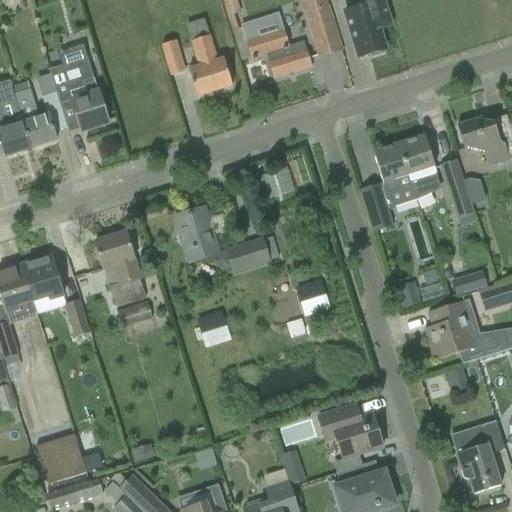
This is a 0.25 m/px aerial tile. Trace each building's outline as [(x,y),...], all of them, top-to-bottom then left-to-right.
[(237,30),(233,16),(241,14),(236,0),(221,0),(231,32),(237,30)] [(299,0),(317,56),(341,49),(325,0),(299,0)] [(382,0),(357,0),(360,8),(344,13),(359,59),(370,55),(371,58),(384,54),(383,51),(385,50),(379,29),(390,26),(382,0)] [(267,54),(274,79),(310,68),(303,44),(288,49),(282,32),(284,31),(278,14),(242,26),(252,60),(256,59),(256,57),(267,54)] [(188,71),(197,98),(232,87),(223,60),(216,62),(203,21),(186,27),(199,68),(188,71)] [(163,46),(171,77),(185,72),(176,42),(163,46)] [(50,70),(47,71),(49,76),(60,107),(72,103),(75,114),(81,133),(108,125),(102,106),(94,79),(87,59),(62,67),(50,71),(50,70)] [(41,97),(46,111),(60,107),(49,76),(37,80),(42,96),(41,97)] [(10,82),(9,83),(31,150),(56,141),(48,116),(36,120),(30,104),(33,103),(27,84),(12,89),(10,82)] [(9,83),(0,85),(0,106),(7,130),(0,131),(0,141),(5,158),(31,150),(9,83)] [(484,154),(489,167),(509,161),(509,159),(511,158),(511,135),(506,117),(488,123),(483,121),(482,119),(457,127),(464,150),(484,154)] [(398,145),(417,202),(441,190),(437,178),(424,137),(398,145)] [(383,184),(379,186),(387,212),(395,210),(395,208),(417,202),(398,145),(373,154),(383,184)] [(439,166),(456,220),(474,215),(456,160),(439,166)] [(370,188),(362,191),(376,233),(392,228),(387,212),(379,186),(370,188)] [(219,255),(210,229),(204,209),(175,218),(182,239),(190,264),(207,259),(209,266),(217,263),(222,277),(233,273),(234,275),(272,263),(271,262),(264,240),(219,255)] [(126,234),(95,244),(100,262),(103,271),(113,268),(118,285),(108,288),(115,308),(146,298),(132,252),(126,234)] [(22,266),(33,301),(47,297),(48,301),(63,297),(51,257),(22,266)] [(33,301),(22,266),(0,272),(0,298),(5,314),(20,310),(19,306),(33,301)] [(482,273),(451,282),(456,297),(487,288),(482,273)] [(511,281),(478,292),(485,313),(511,304),(511,281)] [(307,300),(300,302),(303,313),(305,317),(329,309),(320,283),(315,285),(303,288),(307,300)] [(402,287),(394,289),(398,300),(401,311),(414,307),(421,305),(414,283),(402,287)] [(296,313),(290,296),(274,301),(280,318),(296,313)] [(65,306),(74,339),(89,334),(79,302),(65,306)] [(464,302),(428,314),(433,328),(424,330),(435,362),(460,354),(464,366),(509,351),(503,332),(478,337),(471,315),(468,316),(464,302)] [(118,312),(123,329),(152,320),(147,303),(118,312)] [(60,317),(42,322),(47,340),(65,336),(60,317)] [(0,350),(3,360),(17,356),(7,323),(0,325),(0,350)] [(220,324),(198,331),(204,350),(226,343),(220,324)] [(0,388),(10,385),(0,355),(0,354),(0,388)] [(447,375),(454,395),(469,390),(463,369),(447,375)] [(2,414),(6,427),(21,422),(17,409),(18,409),(10,386),(0,388),(0,410),(1,414),(2,414)] [(336,413),(318,419),(325,442),(335,439),(342,461),(359,456),(363,454),(382,448),(381,442),(382,439),(380,431),(376,429),(375,426),(372,417),(360,421),(355,407),(336,413)] [(469,481),(473,496),(501,487),(490,456),(504,451),(495,422),(473,429),(478,443),(468,446),(470,451),(455,455),(463,480),(469,481)] [(47,485),(86,474),(75,436),(36,447),(47,485)] [(151,445),(131,451),(135,463),(155,458),(151,445)] [(82,460),(86,473),(102,469),(98,455),(82,460)] [(340,487),(334,488),(339,502),(344,501),(347,511),(370,511),(371,511),(371,510),(376,508),(377,511),(395,506),(388,485),(382,487),(375,462),(363,466),(337,474),(336,474),(338,481),(340,487)] [(113,484),(141,511),(167,511),(131,477),(127,482),(117,473),(110,481),(113,484)] [(46,498),(50,511),(51,511),(94,499),(104,496),(98,481),(46,498)] [(268,498),(246,506),(247,510),(246,510),(246,511),(297,511),(293,499),(288,483),(268,490),(265,491),(268,498)] [(115,509),(117,511),(141,511),(113,484),(105,492),(119,505),(115,509)] [(226,511),(221,497),(180,511),(226,511)]
